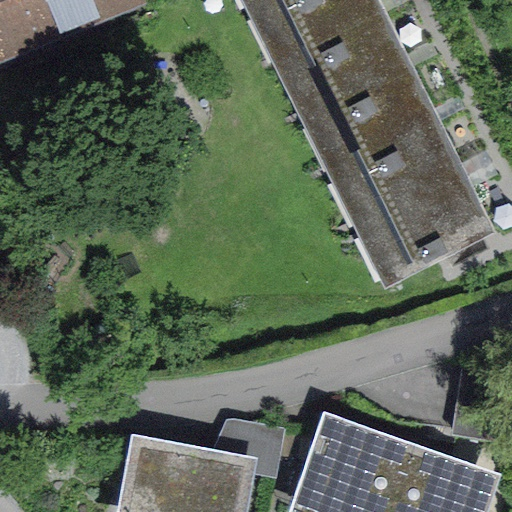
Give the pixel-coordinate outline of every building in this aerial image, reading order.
[(0,0),(0,37),(96,0),(0,0)] [(271,0),(255,8),(282,62),(386,11),(380,0),(271,0)] [(282,62),(309,116),(413,65),(386,11),(282,62)] [(309,116),(336,171),(439,120),(413,65),(309,116)] [(336,171),(363,225),(466,174),(439,120),(336,171)] [(363,225),(390,279),(493,228),(466,174),(363,225)] [(494,511),(508,469),(338,417),(308,511),(494,511)] [(266,511),(275,456),(145,435),(132,511),(266,511)]
